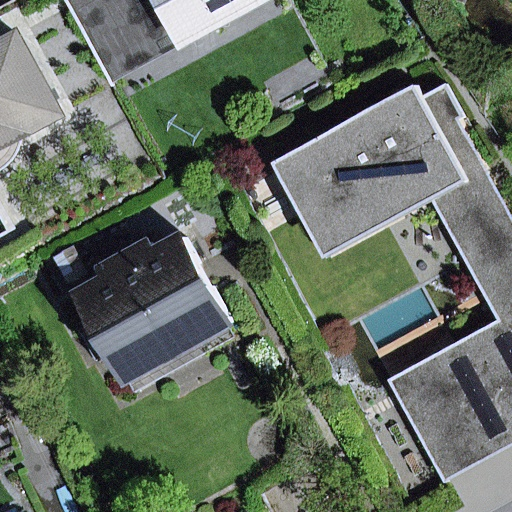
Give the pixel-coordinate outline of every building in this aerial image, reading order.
[(68,0),(76,13),(101,0),(131,0),(153,40),(105,66),(115,85),(188,46),(162,0),(68,0)] [(101,0),(76,13),(105,66),(153,40),(131,0),(101,0)] [(162,0),(188,46),(231,23),(224,10),(242,0),(162,0)] [(242,0),(224,10),(231,23),(272,0),(242,0)] [(24,136),(62,115),(21,39),(0,50),(0,136),(1,133),(17,124),(24,136)] [(467,171),(445,130),(462,121),(467,118),(449,86),(427,98),(421,87),(279,165),(302,207),(313,201),(335,243),(465,173),(467,171)] [(448,484),(511,449),(511,211),(462,121),(445,130),(467,171),(511,253),(511,430),(496,401),(437,433),(411,385),(490,341),(499,357),(511,350),(511,258),(465,173),(335,243),(313,201),(302,207),(331,260),(436,202),(501,322),(392,382),(448,484)] [(0,136),(0,171),(11,166),(22,147),(24,136),(17,124),(1,133),(0,136)] [(196,335),(200,343),(233,325),(235,323),(188,239),(160,255),(153,244),(105,271),(111,282),(82,298),(97,324),(114,355),(129,382),(132,380),(164,362),(160,355),(196,335)] [(101,363),(114,355),(97,324),(84,332),(101,363)] [(132,380),(139,394),(240,338),(233,325),(200,343),(196,335),(160,355),(164,362),(132,380)] [(511,350),(499,357),(490,341),(411,385),(437,433),(496,401),(511,430),(511,350)]
